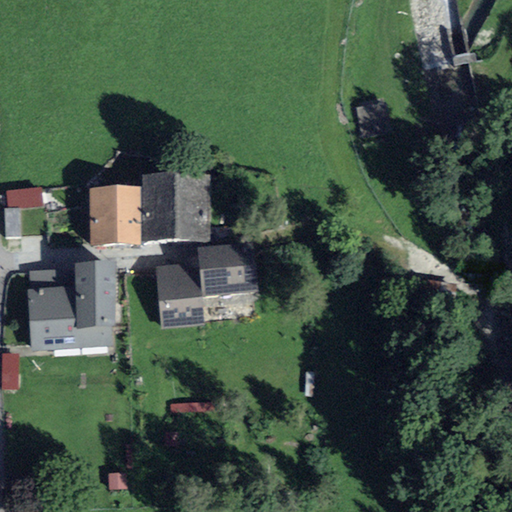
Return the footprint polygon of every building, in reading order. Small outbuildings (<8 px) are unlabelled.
[(386,101),(356,106),(362,144),(393,139),(386,101)] [(141,181),(141,194),(141,246),(210,246),(209,180),(141,181)] [(141,194),(89,194),(90,252),(141,251),(141,246),(141,194)] [(254,249),(197,253),(198,266),(156,269),(161,333),(205,330),(203,300),(257,296),(254,249)] [(74,291),(29,292),(31,353),(117,350),(114,268),(74,269),(74,291)]
